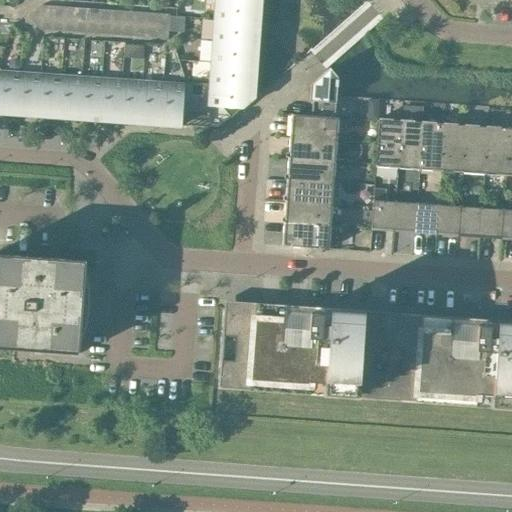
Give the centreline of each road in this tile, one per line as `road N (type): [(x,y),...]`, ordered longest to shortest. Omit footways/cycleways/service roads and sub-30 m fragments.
road 1 (tertiary): [(511,497),(0,459)]
road 2 (residential): [(244,265),(172,257),(73,159),(0,153)]
road 3 (residential): [(511,284),(244,265)]
road 4 (residential): [(253,137),(244,265)]
